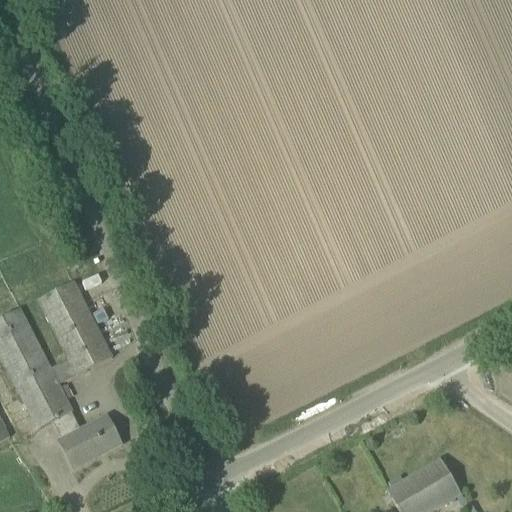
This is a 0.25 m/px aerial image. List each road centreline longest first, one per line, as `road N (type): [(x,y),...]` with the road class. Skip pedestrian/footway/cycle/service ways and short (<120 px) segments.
road 1 (unclassified): [(218,485),(186,435),(0,0)]
road 2 (unclassified): [(218,485),(442,370)]
